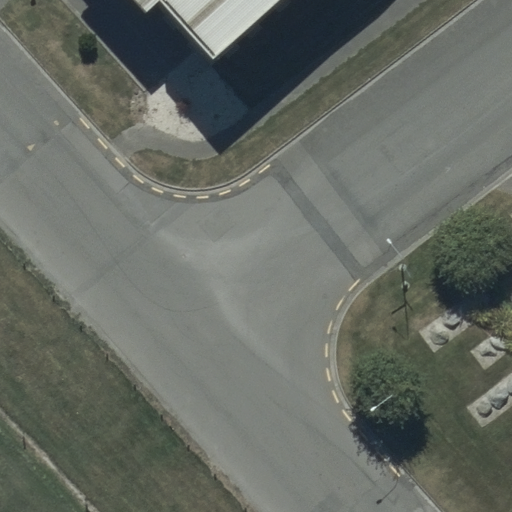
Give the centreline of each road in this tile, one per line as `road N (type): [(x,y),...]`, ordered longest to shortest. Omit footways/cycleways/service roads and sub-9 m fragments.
road 1 (residential): [(511,83),(191,327)]
road 2 (residential): [(0,115),(191,327)]
road 3 (residential): [(191,327),(350,511)]
